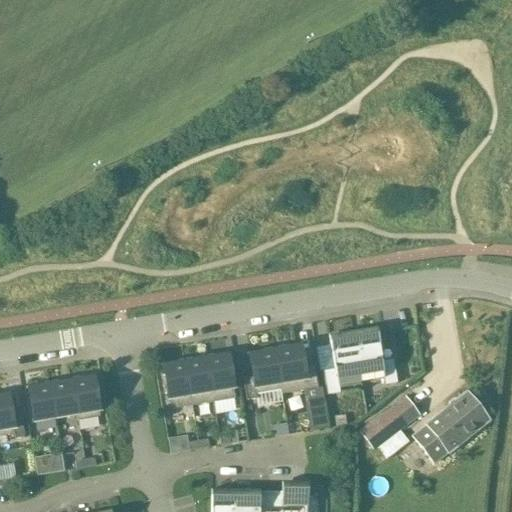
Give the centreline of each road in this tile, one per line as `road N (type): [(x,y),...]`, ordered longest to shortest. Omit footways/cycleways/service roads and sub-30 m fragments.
road 1 (residential): [(511,291),(422,277),(119,334)]
road 2 (residential): [(299,447),(150,475)]
road 3 (residential): [(119,334),(150,475)]
road 4 (residential): [(150,475),(68,489),(29,511)]
road 5 (residential): [(119,334),(0,354)]
